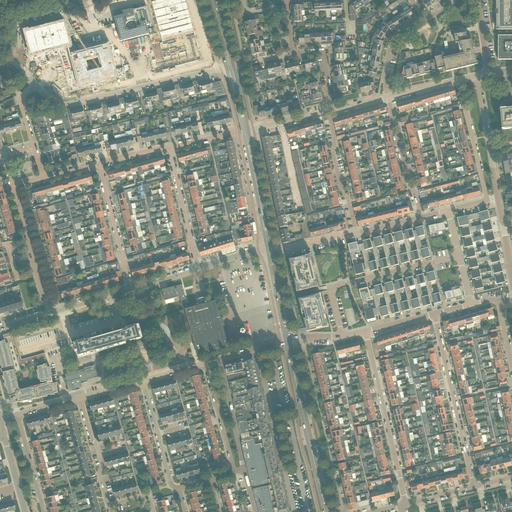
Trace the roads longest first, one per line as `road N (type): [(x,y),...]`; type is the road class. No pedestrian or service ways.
road 1 (residential): [(32,83),(62,105),(229,68)]
road 2 (residential): [(405,504),(365,331)]
road 3 (residential): [(459,255),(334,289),(342,336)]
road 4 (residential): [(474,487),(434,315)]
road 5 (residential): [(141,381),(201,365),(234,471)]
road 6 (residential): [(294,511),(256,349)]
road 7 (residential): [(243,468),(219,360),(256,349)]
road 8 (unclassified): [(48,314),(11,187)]
road 9 (unclassified): [(129,290),(96,167)]
road 10 (residential): [(355,233),(327,111)]
road 11 (residential): [(498,198),(475,76)]
road 12 (residential): [(417,217),(387,97)]
road 13 (residential): [(458,80),(486,200)]
road 14 (unclassified): [(197,269),(169,149)]
